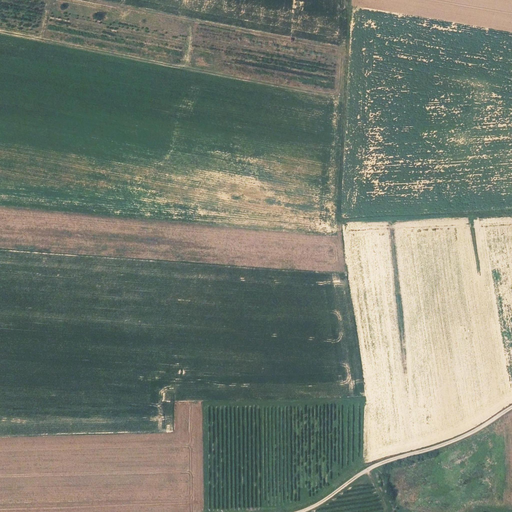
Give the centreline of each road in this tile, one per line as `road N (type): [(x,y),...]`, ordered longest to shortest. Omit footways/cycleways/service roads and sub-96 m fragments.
road 1 (track): [(88,0),(343,48),(333,93),(0,30)]
road 2 (track): [(511,407),(465,435),(366,470),(299,511)]
